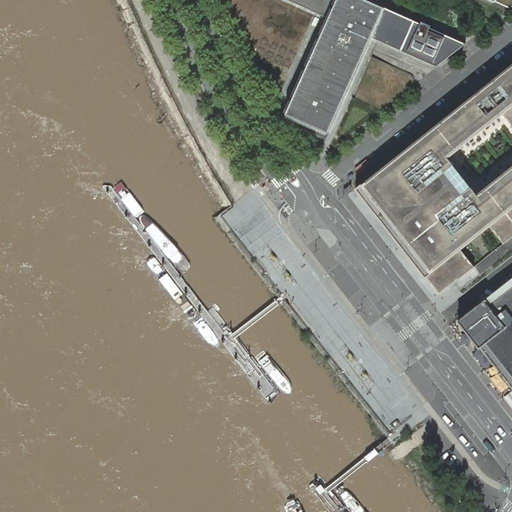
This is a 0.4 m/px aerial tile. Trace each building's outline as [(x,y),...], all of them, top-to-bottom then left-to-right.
[(288,0),(329,18),(286,114),(329,133),(372,37),(437,67),(466,43),(430,28),(431,26),(422,21),(421,23),(368,0),(288,0)] [(511,5),(511,0),(491,0),(509,8),(511,5)] [(348,195),(431,301),(439,295),(467,273),(452,255),(482,232),(496,250),(511,236),(511,66),(356,189),(348,195)] [(511,278),(485,300),(506,326),(489,339),(502,355),(510,349),(511,351),(511,278)] [(506,326),(485,300),(484,299),(458,320),(479,347),(511,388),(511,351),(510,349),(502,355),(489,339),(506,326)]
